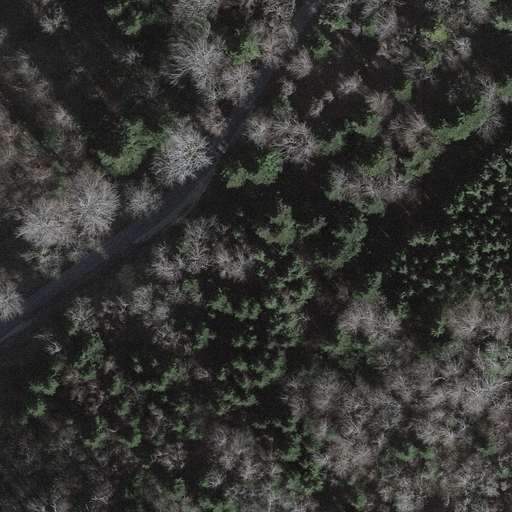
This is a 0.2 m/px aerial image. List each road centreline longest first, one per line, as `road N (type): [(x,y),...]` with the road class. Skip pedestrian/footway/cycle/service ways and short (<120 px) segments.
road 1 (track): [(314,0),(177,196),(0,338)]
road 2 (track): [(177,196),(371,130),(511,38)]
